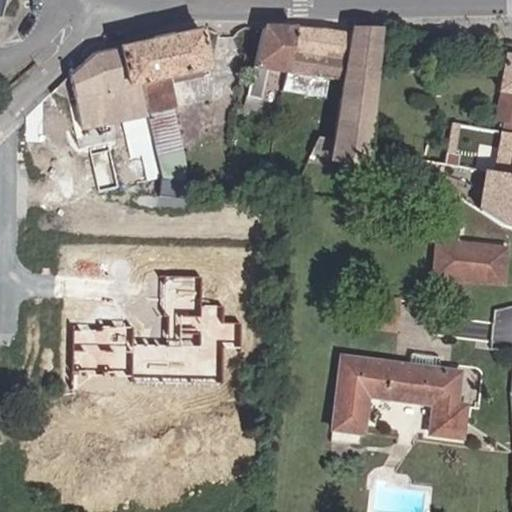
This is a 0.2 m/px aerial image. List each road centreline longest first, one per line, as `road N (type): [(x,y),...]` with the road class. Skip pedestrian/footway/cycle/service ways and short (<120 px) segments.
road 1 (tertiary): [(158,0),(195,8),(511,2)]
road 2 (residential): [(123,0),(0,117)]
